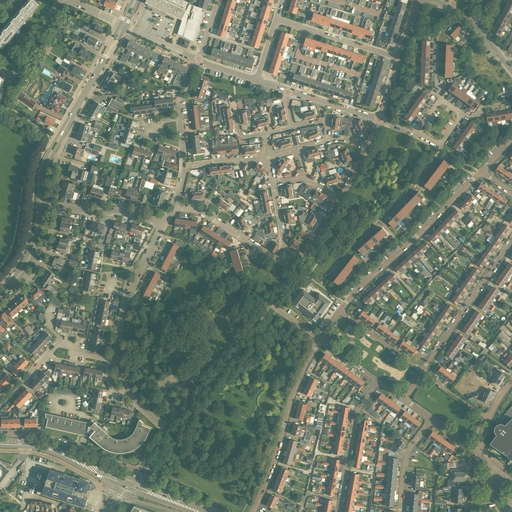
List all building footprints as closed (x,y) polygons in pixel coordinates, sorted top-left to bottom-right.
[(26,0),(0,32),(0,47),(2,49),(39,4),(36,2),(33,0),(26,0)] [(114,0),(112,0),(96,0),(101,2),(100,4),(114,9),(117,2),(114,0)] [(146,0),(145,3),(145,4),(162,11),(165,12),(165,13),(180,20),(182,20),(181,20),(179,28),(178,31),(178,32),(177,34),(177,35),(195,43),(195,42),(200,27),(204,12),(202,12),(203,9),(199,7),(190,5),(191,2),(191,1),(187,0),(146,0)] [(236,3),(228,0),(227,6),(234,9),(236,3)] [(300,2),(292,0),(291,6),(298,8),(300,2)] [(201,1),(199,7),(203,9),(206,10),(208,3),(201,1)] [(395,4),(394,7),(397,8),(405,10),(407,4),(399,2),(398,5),(395,4)] [(263,8),(262,11),(269,13),(271,8),(264,5),(263,8)] [(234,9),(227,6),(225,12),(232,14),(234,9)] [(291,6),(289,12),(296,14),(298,8),(291,6)] [(393,9),(392,13),(395,14),(403,16),(405,10),(394,7),(393,9)] [(511,14),(504,10),(501,15),(509,20),(511,14)] [(269,13),(262,11),(260,17),(268,19),(269,13)] [(232,14),(225,12),(223,18),(231,20),(232,14)] [(314,13),(312,21),(317,23),(320,15),(317,14),(314,13)] [(395,14),(393,19),(397,21),(401,22),(402,19),(403,16),(395,14)] [(323,24),(326,17),(320,15),(317,23),(323,24)] [(509,20),(501,15),(498,21),(506,25),(509,20)] [(355,16),(352,25),(349,24),(347,32),(353,34),(355,26),(356,23),(358,17),(355,16)] [(268,19),(260,17),(258,23),(266,25),(268,19)] [(326,17),(323,24),(329,26),(332,19),(329,18),(326,17)] [(231,20),(223,18),(221,24),(229,26),(230,23),(231,20)] [(103,28),(97,24),(98,21),(94,19),(92,24),(93,25),(92,26),(94,27),(93,30),(101,34),(103,31),(102,31),(103,28)] [(332,19),(329,26),(335,28),(337,21),(332,19)] [(392,24),(392,25),(395,26),(399,28),(400,25),(401,22),(397,21),(393,19),(393,22),(392,24)] [(337,21),(335,28),(341,30),(343,25),(343,22),(337,21)] [(371,21),(369,21),(367,30),(364,37),(370,39),(373,32),(369,31),(370,28),(369,27),(371,21)] [(506,25),(498,21),(495,27),(503,31),(506,25)] [(343,25),(341,30),(347,32),(349,24),(343,22),(343,25)] [(257,26),(256,29),(264,31),(266,25),(258,23),(257,26)] [(457,23),(453,29),(462,37),(464,34),(461,32),(464,29),(463,28),(457,23)] [(229,26),(221,24),(219,30),(227,32),(229,26)] [(399,28),(392,25),(390,31),(397,34),(399,28)] [(358,35),(361,28),(355,26),(353,34),(358,35)] [(500,37),(503,31),(495,27),(492,33),(500,37)] [(361,28),(358,35),(364,37),(367,30),(361,28)] [(264,31),(256,29),(254,34),(262,37),(264,31)] [(453,29),(448,34),(454,39),(457,36),(460,39),(463,41),(465,39),(464,38),(462,37),(453,29)] [(397,34),(390,31),(388,37),(395,39),(397,34)] [(280,38),(288,40),(289,38),(290,34),(282,32),(280,38)] [(87,35),(84,33),(81,38),(86,42),(94,46),(97,40),(90,36),(87,35)] [(252,40),(260,43),(262,37),(254,34),(252,40)] [(388,37),(386,43),(394,45),(395,39),(388,37)] [(280,38),(278,44),(286,46),(288,40),(280,38)] [(306,38),(304,45),(307,46),(310,47),(312,40),(306,38)] [(129,50),(129,51),(131,52),(135,43),(130,40),(126,48),(129,50)] [(260,43),(252,40),(251,46),(258,49),(260,43)] [(312,40),(310,47),(316,49),(318,42),(312,40)] [(92,52),(82,47),(73,43),(71,46),(90,56),(92,52)] [(137,54),(141,46),(135,43),(131,52),(132,51),(137,54)] [(277,50),(285,52),(285,50),(286,46),(278,44),(277,50)] [(324,44),(321,51),(327,52),(329,45),(324,44)] [(329,45),(327,52),(333,54),(335,47),(329,45)] [(444,78),(452,78),(453,46),(446,45),(444,74),(444,78)] [(74,52),(87,60),(90,56),(71,46),(69,50),(73,52),(75,49),(76,49),(74,52)] [(137,54),(135,58),(138,59),(140,55),(143,56),(147,48),(141,46),(137,54)] [(219,50),(217,58),(222,60),(225,52),(226,49),(223,48),(220,47),(219,50)] [(335,47),(333,54),(339,56),(341,49),(335,47)] [(147,48),(143,56),(149,59),(153,51),(147,48)] [(211,56),(217,58),(219,50),(213,48),(211,56)] [(251,50),(249,57),(248,59),(246,67),(252,69),(255,60),(253,57),(252,57),(253,51),(251,50)] [(285,52),(277,50),(275,55),(283,58),(285,52)] [(147,64),(149,65),(150,64),(153,66),(155,62),(155,61),(157,57),(159,54),(154,52),(153,51),(149,59),(147,64)] [(345,58),(344,61),(346,61),(347,59),(351,60),(353,53),(347,51),(345,58)] [(225,52),(222,60),(228,61),(231,54),(225,52)] [(67,55),(65,59),(70,62),(73,57),(68,53),(67,55)] [(353,53),(351,60),(356,62),(359,55),(353,53)] [(231,54),(228,61),(234,63),(237,56),(231,54)] [(283,58),(275,55),(273,61),(281,64),(283,58)] [(365,57),(359,55),(356,62),(363,64),(365,57)] [(237,56),(234,63),(240,65),(242,58),(237,56)] [(35,64),(39,67),(44,60),(39,57),(35,64)] [(160,61),(158,65),(160,66),(159,68),(158,71),(162,73),(164,74),(165,71),(171,60),(169,59),(165,57),(162,62),(160,61)] [(242,58),(240,65),(246,67),(248,59),(242,58)] [(171,60),(165,71),(167,72),(171,73),(176,63),(171,60)] [(75,65),(74,67),(69,64),(63,61),(60,65),(61,66),(66,70),(67,68),(72,71),(79,75),(82,69),(75,65)] [(273,61),(271,67),(279,70),(281,64),(273,61)] [(380,61),(378,67),(386,70),(388,64),(380,61)] [(177,76),(182,65),(176,63),(171,73),(177,76)] [(173,85),(172,87),(178,88),(181,82),(184,76),(188,68),(182,65),(177,76),(174,83),(173,85)] [(62,75),(66,70),(61,66),(57,71),(62,75)] [(292,82),(298,84),(303,67),(301,66),(300,70),(298,75),(295,74),(292,82)] [(277,75),(279,70),(271,67),(269,73),(277,75)] [(303,67),(298,84),(304,85),(306,78),(304,77),(305,74),(304,74),(306,68),(303,67)] [(376,74),(384,76),(386,70),(378,67),(376,74)] [(111,72),(107,77),(114,82),(118,76),(111,72)] [(374,80),(382,82),(384,76),(376,74),(374,80)] [(103,85),(103,86),(101,89),(108,93),(111,90),(109,89),(114,82),(107,77),(103,85)] [(210,81),(209,81),(210,80),(200,77),(198,81),(197,84),(196,90),(194,94),(193,98),(203,101),(204,100),(210,81)] [(129,89),(132,84),(122,78),(117,85),(125,90),(126,87),(129,89)] [(306,78),(304,85),(310,87),(312,80),(306,78)] [(339,78),(337,84),(336,87),(333,95),(339,96),(341,89),(338,88),(341,79),(339,78)] [(454,82),(448,91),(450,92),(449,94),(451,96),(452,94),(457,88),(460,84),(462,81),(457,78),(454,78),(454,82)] [(65,83),(66,82),(61,79),(56,87),(61,89),(62,89),(69,92),(70,90),(71,90),(72,88),(72,87),(72,86),(65,83)] [(312,80),(310,87),(316,89),(318,82),(312,80)] [(318,82),(316,89),(322,91),(324,84),(325,81),(323,80),(322,80),(321,83),(318,82)] [(372,86),(380,88),(382,82),(374,80),(372,86)] [(324,84),(322,91),(327,93),(330,85),(324,84)] [(333,95),(336,87),(330,85),(327,93),(333,95)] [(370,92),(378,94),(380,88),(372,86),(370,92)] [(61,107),(63,104),(62,103),(63,103),(63,102),(64,102),(66,100),(65,99),(66,98),(60,94),(62,92),(55,87),(53,91),(56,93),(54,96),(51,94),(47,100),(50,102),(48,106),(50,108),(54,111),(54,110),(57,112),(57,111),(58,112),(60,109),(60,108),(60,107),(60,106),(61,107)] [(457,88),(452,94),(457,97),(461,91),(457,88)] [(461,91),(457,97),(459,99),(458,101),(460,102),(461,100),(466,94),(468,91),(463,88),(461,91)] [(341,89),(339,96),(345,98),(347,91),(344,90),(341,89)] [(420,91),(418,93),(419,95),(420,96),(426,100),(429,102),(430,100),(428,98),(429,96),(428,95),(430,92),(431,90),(426,89),(424,92),(423,91),(422,90),(420,91)] [(481,91),(477,96),(481,98),(484,94),(486,95),(488,93),(482,89),(481,91)] [(38,100),(23,90),(17,98),(33,109),(38,100)] [(353,93),(347,91),(345,98),(351,100),(353,93)] [(368,98),(376,100),(378,94),(370,92),(368,98)] [(118,111),(129,93),(124,93),(121,99),(117,97),(115,100),(112,99),(107,108),(117,114),(118,111)] [(461,100),(460,102),(462,104),(463,102),(466,103),(470,97),(466,94),(461,100)] [(420,96),(417,100),(423,105),(426,100),(420,96)] [(374,108),(376,100),(368,98),(367,97),(366,101),(363,100),(362,102),(362,104),(374,108)] [(470,97),(466,103),(470,106),(474,100),(470,97)] [(470,106),(468,109),(470,110),(471,110),(472,108),(474,110),(479,104),(478,103),(480,101),(476,98),(474,100),(470,106)] [(417,100),(414,105),(420,109),(423,105),(417,100)] [(96,101),(91,109),(99,113),(103,106),(96,101)] [(230,108),(230,106),(227,107),(227,104),(219,106),(221,115),(231,113),(230,108)] [(414,105),(411,109),(417,114),(419,111),(421,113),(422,111),(420,109),(414,105)] [(307,107),(308,111),(310,119),(311,119),(312,120),(313,119),(314,119),(316,118),(315,114),(316,114),(316,111),(315,111),(315,109),(311,110),(310,106),(307,107)] [(277,110),(278,115),(286,114),(284,109),(280,110),(279,107),(277,108),(277,110)] [(87,116),(95,120),(99,113),(91,109),(87,116)] [(411,109),(407,114),(414,118),(416,119),(418,117),(415,116),(417,114),(411,109)] [(248,113),(247,111),(242,112),(243,113),(239,114),(239,115),(239,116),(239,118),(240,119),(249,118),(254,117),(254,115),(251,116),(250,112),(248,113)] [(310,119),(308,111),(301,112),(302,117),(304,117),(305,120),(306,120),(307,121),(309,120),(309,119),(310,119)] [(506,112),(499,113),(501,121),(501,125),(505,124),(508,124),(506,112)] [(499,113),(492,114),(495,128),(498,127),(497,126),(497,122),(501,121),(499,113)] [(286,114),(278,115),(273,117),(274,121),(279,120),(280,123),(283,123),(282,120),(287,119),(286,114)] [(407,114),(404,118),(410,122),(414,118),(407,114)] [(492,114),(486,115),(486,117),(487,123),(487,124),(491,123),(492,128),(495,128),(492,114)] [(54,125),(55,123),(54,122),(55,120),(47,116),(47,117),(43,115),(40,121),(44,123),(45,122),(48,124),(52,126),(53,125),(54,125)] [(268,116),(264,117),(262,117),(263,126),(264,126),(265,127),(267,126),(268,125),(269,125),(268,121),(270,121),(269,118),(268,116)] [(263,126),(262,117),(255,119),(255,121),(256,124),(257,123),(258,127),(260,127),(261,128),(262,127),(263,126)] [(129,122),(128,125),(135,128),(137,122),(125,119),(125,121),(129,122)] [(354,123),(356,128),(363,125),(361,120),(356,122),(355,119),(353,120),(354,123)] [(467,122),(466,124),(468,125),(468,126),(474,130),(477,125),(471,121),(470,123),(467,122)] [(127,128),(126,131),(133,134),(135,128),(128,125),(123,124),(117,122),(117,125),(127,128)] [(209,125),(208,122),(206,122),(206,123),(192,124),(193,130),(202,129),(202,126),(206,126),(206,125),(209,125)] [(90,127),(82,124),(79,132),(88,134),(90,135),(90,133),(88,133),(90,127)] [(361,132),(366,130),(363,125),(356,128),(353,130),(355,136),(359,134),(360,135),(362,134),(361,132)] [(468,126),(465,130),(471,134),(474,130),(468,126)] [(314,138),(312,132),(310,127),(300,129),(302,133),(304,132),(305,134),(306,137),(308,137),(309,140),(310,139),(312,140),(313,139),(314,138)] [(121,130),(116,128),(115,131),(121,132),(120,135),(124,137),(131,139),(133,134),(126,131),(121,130)] [(461,131),(459,133),(462,134),(468,139),(471,134),(465,130),(463,132),(461,131)] [(85,142),(88,134),(79,132),(77,140),(85,142)] [(458,134),(458,135),(460,137),(459,139),(465,143),(468,139),(462,134),(459,133),(458,134)] [(131,139),(124,137),(120,135),(119,138),(123,139),(122,143),(129,145),(131,139)] [(285,147),(286,147),(285,141),(284,139),(277,141),(278,143),(278,146),(280,145),(281,149),(282,148),(283,149),(285,148),(285,147)] [(455,139),(453,141),(456,143),(462,148),(465,143),(459,139),(457,141),(455,139)] [(453,141),(452,143),(454,145),(452,148),(459,152),(458,153),(461,155),(461,154),(464,149),(462,148),(456,143),(453,141)] [(159,154),(160,155),(164,156),(166,148),(160,146),(157,158),(159,159),(159,156),(159,154)] [(73,155),(80,157),(82,149),(75,147),(73,155)] [(134,157),(134,155),(139,157),(141,149),(135,147),(132,159),(134,160),(135,157),(134,157)] [(165,156),(166,157),(169,158),(172,150),(166,148),(164,156),(162,160),(164,161),(165,158),(164,158),(165,156)] [(318,148),(312,150),(313,157),(319,155),(322,155),(321,152),(319,153),(318,148)] [(145,159),(147,151),(141,149),(139,157),(137,161),(140,161),(140,159),(140,158),(140,157),(141,157),(144,159),(145,159)] [(329,157),(330,158),(335,156),(334,149),(327,151),(329,158),(329,157)] [(339,150),(340,152),(343,158),(349,155),(346,149),(342,151),(342,149),(339,150)] [(172,150),(169,158),(168,162),(170,162),(171,160),(170,160),(170,158),(175,160),(178,152),(172,150)] [(307,151),(308,155),(305,156),(306,159),(309,158),(310,163),(315,161),(313,157),(312,150),(307,151)] [(145,159),(144,159),(143,163),(145,163),(146,161),(145,160),(146,159),(150,160),(151,157),(153,153),(147,151),(145,159)] [(323,152),(326,162),(329,162),(334,165),(335,163),(336,162),(330,158),(329,157),(329,158),(327,151),(323,152)] [(347,161),(351,159),(349,155),(343,158),(346,165),(348,164),(347,161)] [(279,164),(285,168),(289,170),(292,166),(291,165),(289,162),(290,161),(287,159),(286,161),(282,159),(279,164)] [(424,185),(424,186),(429,190),(449,165),(444,160),(442,163),(439,166),(435,171),(432,175),(429,180),(426,183),(424,185)] [(256,166),(254,164),(249,171),(255,175),(257,171),(258,172),(263,166),(258,163),(256,166)] [(332,184),(330,177),(328,170),(327,170),(325,163),(320,164),(321,166),(320,166),(321,172),(325,171),(326,176),(323,177),(324,182),(326,182),(327,185),(329,185),(330,185),(331,185),(332,184)] [(96,166),(89,164),(87,172),(94,173),(96,166)] [(276,168),(279,170),(277,174),(279,176),(282,172),(285,168),(279,164),(276,168)] [(232,166),(231,166),(231,165),(225,166),(226,173),(232,173),(232,172),(234,172),(234,167),(232,168),(232,166)] [(495,172),(501,176),(505,171),(502,169),(503,168),(499,165),(495,172)] [(83,182),(86,171),(78,169),(78,168),(70,166),(68,172),(69,172),(68,177),(75,179),(76,175),(80,176),(78,180),(83,182)] [(264,173),(267,169),(263,166),(258,172),(265,177),(266,175),(264,173)] [(215,175),(214,167),(206,168),(207,175),(210,175),(211,175),(211,177),(213,178),(216,177),(215,175)] [(159,172),(163,173),(162,176),(170,179),(172,173),(160,170),(159,172)] [(505,171),(501,176),(508,180),(511,174),(509,172),(508,173),(505,171)] [(168,185),(170,179),(162,176),(158,175),(157,177),(162,179),(160,183),(168,185)] [(216,181),(210,176),(207,180),(209,181),(210,182),(213,185),(216,181)] [(108,196),(114,197),(118,185),(117,184),(117,187),(111,185),(113,178),(111,177),(109,186),(111,187),(108,196)] [(152,189),(154,183),(146,180),(144,186),(152,189)] [(65,182),(63,189),(64,189),(72,192),(74,185),(65,182)] [(481,192),(483,194),(487,188),(481,183),(477,188),(481,191),(481,192)] [(286,193),(294,191),(293,188),(293,184),(288,185),(289,187),(285,187),(285,189),(284,190),(285,192),(286,192),(286,193)] [(98,189),(96,197),(102,199),(105,189),(99,187),(98,189)] [(90,195),(96,197),(98,189),(93,188),(90,195)] [(134,188),(133,192),(131,200),(137,202),(140,194),(135,193),(136,189),(134,188)] [(490,197),(494,192),(487,188),(483,194),(486,196),(487,194),(490,197)] [(76,200),(78,193),(72,192),(64,189),(62,196),(70,198),(76,200)] [(262,189),(260,190),(261,197),(268,196),(267,191),(263,192),(262,189)] [(159,190),(156,198),(164,200),(167,192),(159,190)] [(305,193),(303,196),(312,201),(312,200),(316,202),(317,199),(318,199),(321,193),(316,190),(315,192),(312,190),(309,195),(305,193)] [(420,201),(424,197),(418,192),(414,196),(420,201)] [(496,203),(500,196),(494,192),(490,197),(488,200),(492,203),(494,201),(496,203)] [(326,196),(321,193),(318,199),(325,203),(326,201),(324,200),(326,196)] [(221,208),(227,200),(229,196),(226,194),(223,198),(221,197),(218,201),(219,202),(217,205),(219,206),(219,207),(220,208),(221,208)] [(470,194),(464,200),(470,205),(472,203),(471,202),(475,199),(470,194)] [(420,201),(414,196),(411,199),(416,205),(420,201)] [(507,201),(500,196),(496,203),(499,204),(500,203),(504,206),(507,201)] [(162,208),(164,200),(156,198),(154,205),(162,208)] [(416,205),(411,199),(407,203),(412,209),(416,205)] [(229,202),(227,200),(221,208),(222,208),(223,210),(224,211),(225,210),(226,211),(229,208),(230,209),(232,205),(229,202)] [(467,208),(470,205),(464,200),(459,206),(463,210),(467,207),(467,208)] [(269,202),(259,203),(255,204),(256,210),(263,208),(270,207),(269,202)] [(412,209),(407,203),(403,207),(409,212),(412,209)] [(236,208),(233,212),(239,217),(244,210),(243,210),(245,207),(241,204),(237,208),(236,208)] [(270,207),(263,208),(256,210),(256,213),(258,213),(262,215),(264,215),(265,218),(272,216),(271,212),(270,207)] [(409,212),(403,207),(399,211),(405,216),(409,212)] [(456,209),(450,216),(454,220),(460,214),(458,212),(459,212),(456,209)] [(285,218),(294,217),(292,210),(288,210),(288,212),(284,213),(285,214),(284,215),(284,217),(285,218)] [(305,212),(304,214),(308,217),(316,221),(317,221),(318,219),(318,218),(318,217),(315,215),(316,214),(312,211),(310,214),(306,212),(305,212)] [(405,216),(399,211),(396,215),(401,220),(405,216)] [(470,213),(467,217),(471,221),(475,217),(470,213)] [(299,215),(299,216),(300,220),(300,221),(310,227),(311,225),(312,226),(313,225),(314,225),(315,223),(315,222),(316,221),(308,217),(304,214),(304,215),(302,217),(299,215)] [(240,225),(246,222),(248,221),(244,215),(243,216),(240,217),(241,219),(237,221),(238,222),(238,223),(239,224),(240,225)] [(396,215),(392,219),(397,224),(401,220),(396,215)] [(454,220),(450,216),(444,222),(449,226),(454,220)] [(466,217),(462,221),(467,225),(471,221),(466,217)] [(388,223),(393,228),(397,224),(392,219),(388,223)] [(268,220),(266,220),(267,228),(274,227),(273,222),(268,223),(268,220)] [(91,231),(97,233),(100,224),(94,222),(91,231)] [(115,222),(113,229),(117,230),(116,232),(115,235),(117,235),(118,235),(118,234),(119,231),(121,223),(115,222)] [(211,223),(209,222),(206,227),(203,226),(199,232),(200,232),(198,234),(203,237),(204,235),(208,228),(210,226),(211,223)] [(247,225),(246,222),(240,225),(240,226),(240,227),(241,229),(242,229),(243,231),(246,229),(247,230),(249,229),(251,228),(249,224),(247,225)] [(449,226),(444,222),(439,228),(443,232),(449,226)] [(119,231),(118,234),(123,236),(124,234),(125,233),(127,225),(121,223),(119,231)] [(208,228),(204,235),(203,237),(202,238),(207,241),(209,238),(213,231),(210,230),(214,225),(211,223),(210,226),(208,228)] [(100,224),(97,233),(102,234),(100,240),(103,240),(105,234),(104,233),(106,226),(100,224)] [(133,224),(130,232),(133,232),(132,238),(135,239),(138,226),(133,224)] [(504,224),(499,231),(505,235),(510,227),(507,225),(507,226),(504,224)] [(71,226),(61,225),(60,232),(73,233),(73,230),(70,229),(70,226),(71,226)] [(135,239),(134,242),(139,243),(140,244),(141,239),(142,235),(143,232),(144,231),(145,229),(144,228),(145,228),(138,226),(135,239)] [(270,234),(275,233),(274,227),(267,228),(268,237),(271,236),(270,234)] [(382,228),(378,232),(383,237),(387,234),(382,228)] [(443,232),(439,228),(433,233),(438,238),(443,232)] [(222,237),(219,236),(223,230),(221,229),(219,232),(217,234),(213,241),(218,244),(222,237)] [(253,238),(252,239),(260,243),(262,240),(263,238),(262,229),(260,229),(258,231),(255,234),(253,238)] [(374,231),(376,233),(374,235),(379,241),(383,237),(378,232),(375,229),(374,231)] [(306,239),(308,234),(301,230),(298,234),(306,239)] [(495,237),(500,241),(505,235),(499,231),(499,232),(497,230),(494,235),(496,236),(495,237)] [(213,231),(209,238),(213,241),(217,234),(213,231)] [(220,250),(222,246),(228,238),(230,235),(228,233),(224,239),(222,237),(218,244),(216,247),(220,250)] [(432,243),(438,238),(433,233),(428,239),(432,243)] [(231,243),(228,241),(232,236),(230,235),(228,238),(222,246),(227,249),(231,243)] [(369,235),(367,236),(370,239),(375,245),(379,241),(374,235),(371,238),(369,235)] [(495,248),(500,241),(495,237),(491,235),(487,241),(491,243),(490,244),(495,248)] [(66,240),(60,239),(59,245),(58,245),(59,245),(66,247),(66,246),(68,247),(69,240),(71,241),(72,237),(67,236),(66,240)] [(299,247),(299,246),(303,240),(299,238),(297,241),(294,239),(292,239),(291,241),(290,243),(290,245),(296,249),(297,249),(298,249),(299,247)] [(375,245),(370,239),(366,243),(371,248),(375,245)] [(276,242),(274,242),(270,249),(273,251),(273,253),(275,254),(276,253),(276,252),(277,253),(280,247),(280,244),(278,243),(276,242)] [(425,242),(419,247),(423,252),(429,246),(425,242)] [(485,245),(488,247),(486,251),(491,254),(495,248),(490,244),(488,242),(485,245)] [(172,243),(169,249),(180,255),(181,252),(177,250),(179,246),(172,243)] [(371,248),(366,243),(362,246),(367,252),(371,248)] [(58,245),(57,251),(65,253),(69,254),(70,247),(68,247),(66,246),(66,247),(59,245),(58,245)] [(477,245),(474,249),(481,254),(483,249),(477,245)] [(363,256),(367,252),(362,246),(357,250),(363,256)] [(423,252),(419,247),(413,253),(417,257),(418,256),(420,258),(422,256),(420,254),(423,252)] [(112,259),(118,260),(119,252),(120,248),(118,248),(117,252),(113,251),(112,259)] [(124,249),(123,253),(119,252),(118,260),(124,261),(125,253),(125,254),(126,251),(126,249),(124,249)] [(180,255),(169,249),(165,255),(173,259),(175,255),(178,257),(180,255)] [(236,272),(243,270),(237,249),(230,251),(236,272)] [(88,253),(91,253),(91,257),(98,259),(100,252),(92,251),(88,250),(88,253)] [(126,251),(125,254),(125,253),(124,261),(130,263),(132,252),(126,251)] [(481,257),(486,261),(491,254),(486,251),(481,257)] [(417,257),(413,253),(407,258),(411,263),(417,257)] [(165,255),(162,261),(173,267),(175,264),(176,261),(173,259),(165,255)] [(86,259),(90,259),(89,263),(97,265),(98,259),(91,257),(87,256),(86,259)] [(334,280),(333,281),(339,286),(359,260),(353,256),(351,258),(348,262),(345,267),(342,270),(338,275),(335,279),(334,280)] [(58,259),(55,258),(52,266),(61,270),(65,260),(59,257),(58,259)] [(482,268),(486,261),(481,257),(477,264),(482,268)] [(411,263),(407,258),(401,264),(405,268),(411,263)] [(421,258),(420,260),(427,268),(429,267),(421,258)] [(172,269),(173,267),(162,261),(159,267),(166,271),(168,267),(172,269)] [(96,271),(97,265),(89,263),(86,262),(85,264),(89,265),(88,269),(96,271)] [(403,273),(402,271),(405,268),(401,264),(394,270),(396,272),(397,272),(399,274),(399,273),(401,275),(403,273)] [(474,267),(470,274),(475,278),(479,271),(474,267)] [(506,268),(503,273),(509,277),(511,274),(511,271),(511,272),(506,268)] [(55,275),(49,271),(46,276),(52,280),(55,283),(57,281),(53,278),(55,276),(55,275)] [(153,271),(150,277),(161,283),(162,280),(159,278),(161,275),(153,271)] [(84,275),(88,275),(87,279),(95,281),(96,275),(84,272),(84,275)] [(392,273),(386,279),(390,283),(396,278),(392,273)] [(501,275),(499,278),(505,281),(505,282),(507,280),(508,279),(509,277),(503,273),(501,275)] [(470,284),(475,278),(470,274),(465,281),(470,284)] [(46,276),(43,280),(49,284),(52,280),(46,276)] [(161,283),(150,277),(147,283),(154,287),(156,284),(160,286),(161,283)] [(83,280),(87,281),(86,285),(94,286),(95,281),(87,279),(83,278),(83,280)] [(497,280),(496,283),(499,285),(502,287),(504,285),(505,282),(505,281),(499,278),(497,280)] [(380,284),(384,289),(390,283),(386,279),(380,284)] [(52,287),(49,284),(43,280),(40,284),(50,291),(52,287)] [(470,284),(465,281),(461,288),(465,291),(470,284)] [(154,287),(147,283),(144,289),(155,295),(156,293),(152,291),(154,287)] [(93,292),(94,286),(86,285),(82,284),(82,286),(85,287),(85,291),(84,290),(83,295),(91,297),(92,292),(93,292)] [(387,292),(384,289),(380,284),(374,290),(379,294),(382,298),(385,295),(385,294),(388,297),(390,295),(387,292)] [(34,287),(32,289),(41,299),(47,294),(42,289),(40,291),(37,287),(36,288),(34,287)] [(499,296),(501,292),(493,287),(489,292),(496,296),(498,297),(499,296)] [(465,291),(461,288),(456,294),(461,298),(465,291)] [(36,304),(41,299),(32,289),(30,291),(31,292),(29,293),(33,297),(31,299),(31,298),(36,304)] [(153,298),(155,295),(144,289),(140,296),(148,300),(150,296),(153,298)] [(309,316),(315,321),(319,316),(320,317),(323,312),(330,302),(318,293),(314,298),(303,289),(292,303),(298,308),(299,308),(310,316),(309,316)] [(379,294),(374,290),(368,295),(373,300),(379,294)] [(391,292),(389,294),(396,300),(397,299),(391,292)] [(486,296),(492,301),(496,296),(489,292),(486,296)] [(456,305),(461,298),(456,294),(452,301),(454,302),(453,303),(456,305)] [(24,295),(18,300),(24,307),(27,304),(27,298),(24,295)] [(367,305),(373,300),(368,295),(362,301),(364,304),(365,303),(367,305)] [(483,301),(489,306),(492,301),(486,296),(483,301)] [(102,302),(101,306),(109,308),(110,302),(103,300),(103,298),(98,297),(98,302),(102,302)] [(18,300),(12,306),(18,312),(24,307),(18,300)] [(479,306),(485,311),(489,306),(483,301),(479,306)] [(447,304),(443,311),(448,315),(453,307),(450,305),(450,306),(447,304)] [(100,312),(108,314),(109,308),(101,306),(97,305),(96,307),(100,308),(100,312)] [(424,308),(420,305),(416,310),(420,313),(421,314),(424,311),(423,310),(424,308)] [(12,318),(18,312),(12,306),(6,311),(12,318)] [(385,311),(382,309),(377,317),(379,319),(385,311)] [(99,318),(106,319),(108,314),(100,312),(96,311),(95,313),(99,314),(99,318)] [(448,315),(443,311),(438,318),(443,322),(448,315)] [(476,311),(473,315),(479,320),(482,315),(476,311)] [(16,325),(5,312),(1,316),(10,326),(12,328),(16,325)] [(358,316),(365,321),(369,316),(363,312),(361,314),(360,314),(358,316)] [(399,323),(401,321),(406,315),(404,313),(399,320),(397,319),(396,321),(399,323)] [(406,315),(402,321),(409,326),(411,323),(409,321),(410,319),(406,315)] [(473,315),(470,320),(476,325),(479,320),(473,315)] [(0,316),(0,322),(6,329),(10,326),(1,316),(0,316)] [(376,321),(369,316),(365,321),(373,326),(375,324),(374,323),(376,321)] [(73,323),(71,331),(77,332),(79,324),(80,318),(78,317),(77,324),(73,323)] [(105,325),(106,319),(99,318),(95,317),(94,319),(98,320),(97,324),(105,325)] [(439,328),(443,322),(438,318),(436,317),(434,320),(436,321),(434,325),(439,328)] [(71,322),(67,322),(66,329),(71,331),(73,323),(74,318),(72,318),(71,322)] [(79,324),(77,332),(84,333),(86,321),(83,320),(83,325),(79,324)] [(472,330),(476,325),(470,320),(466,325),(472,330)] [(386,329),(388,326),(384,323),(382,326),(379,324),(376,329),(382,333),(386,329)] [(29,325),(23,329),(28,336),(34,332),(29,325)] [(439,328),(434,325),(429,331),(434,335),(439,328)] [(469,334),(472,330),(466,325),(463,330),(469,334)] [(91,327),(91,329),(95,330),(94,334),(102,335),(103,329),(91,327)] [(52,338),(43,329),(42,331),(45,334),(42,337),(48,342),(52,338)] [(386,329),(382,333),(389,338),(392,333),(386,329)] [(399,338),(396,336),(399,333),(395,330),(392,333),(389,338),(396,343),(399,338)] [(434,335),(429,331),(425,338),(430,341),(434,335)] [(94,334),(90,333),(90,335),(94,336),(93,339),(101,341),(102,335),(94,334)] [(48,342),(42,337),(39,334),(38,335),(41,338),(38,341),(44,347),(48,342)] [(460,334),(456,339),(463,344),(465,345),(466,343),(464,342),(466,339),(460,334)] [(44,347),(38,341),(35,338),(33,340),(36,343),(34,345),(40,351),(44,347)] [(425,349),(430,341),(425,338),(420,345),(422,346),(422,347),(425,349)] [(89,339),(89,341),(93,342),(92,345),(100,347),(101,341),(93,339),(89,339)] [(456,339),(453,344),(459,349),(463,344),(456,339)] [(11,345),(13,348),(17,344),(18,344),(14,340),(10,343),(11,345)] [(399,345),(406,351),(410,345),(403,341),(402,343),(401,343),(399,345)] [(40,351),(34,345),(31,342),(29,344),(32,347),(30,350),(35,355),(40,351)] [(92,345),(88,344),(87,347),(91,348),(91,351),(99,353),(100,347),(92,345)] [(459,349),(453,344),(450,349),(456,354),(459,349)] [(418,352),(416,350),(410,345),(406,351),(413,356),(415,353),(416,354),(418,352)] [(452,359),(456,354),(450,349),(446,354),(452,359)] [(322,361),(326,363),(330,357),(325,354),(323,358),(322,357),(318,362),(320,363),(322,361)] [(486,357),(483,355),(478,361),(481,364),(486,357)] [(23,357),(19,361),(24,367),(29,362),(25,359),(26,359),(24,357),(23,357)] [(326,367),(328,365),(330,367),(335,361),(330,357),(326,363),(324,365),(323,364),(321,367),(323,369),(325,366),(326,367)] [(19,361),(15,366),(20,371),(24,367),(19,361)] [(335,361),(330,367),(335,370),(340,364),(335,361)] [(54,373),(54,375),(56,376),(57,373),(56,373),(56,372),(57,372),(61,372),(62,365),(56,363),(54,373)] [(340,364),(335,370),(340,374),(344,368),(340,364)] [(61,372),(60,376),(62,377),(62,374),(62,373),(63,373),(66,374),(67,374),(68,366),(62,365),(61,372)] [(437,372),(442,376),(446,370),(439,365),(437,367),(439,369),(437,372)] [(15,366),(10,370),(16,375),(20,371),(15,366)] [(66,374),(66,377),(68,378),(68,375),(68,374),(69,374),(72,375),(74,367),(71,366),(68,366),(67,374),(66,374)] [(72,375),(72,378),(74,379),(74,377),(73,376),(74,375),(78,376),(80,368),(74,367),(72,375)] [(344,368),(340,374),(345,377),(349,371),(344,368)] [(96,378),(97,370),(91,369),(90,377),(89,381),(91,381),(92,379),(91,379),(91,377),(96,378)] [(492,370),(490,373),(501,380),(505,375),(499,371),(499,370),(497,369),(495,371),(492,370)] [(104,372),(97,370),(96,378),(95,382),(97,382),(98,380),(97,380),(97,379),(102,379),(103,377),(104,372)] [(451,374),(446,370),(442,376),(446,380),(451,374)] [(350,381),(354,375),(349,371),(345,377),(350,381)] [(43,372),(39,376),(45,382),(48,385),(49,383),(47,381),(46,382),(46,381),(49,378),(43,372)] [(498,385),(501,380),(490,373),(489,375),(494,378),(492,381),(498,385)] [(7,374),(3,378),(8,383),(13,379),(7,374)] [(456,377),(451,374),(446,380),(451,383),(456,377)] [(190,385),(192,387),(198,384),(196,381),(195,380),(194,378),(192,375),(187,379),(188,382),(189,381),(190,382),(191,384),(190,385)] [(355,384),(359,378),(354,375),(350,381),(355,384)] [(39,376),(35,381),(41,386),(43,389),(45,387),(43,385),(42,386),(42,385),(45,382),(48,385),(45,382),(39,376)] [(311,377),(309,383),(316,386),(318,381),(311,377)] [(3,378),(0,381),(0,383),(4,388),(8,383),(3,378)] [(362,386),(364,382),(359,378),(355,384),(359,387),(357,390),(359,391),(362,386)] [(41,386),(35,381),(30,385),(40,394),(41,393),(38,390),(37,389),(40,386),(43,389),(41,386)] [(316,386),(309,383),(306,388),(313,392),(316,386)] [(311,397),(313,392),(306,388),(304,394),(311,397)] [(487,389),(484,394),(491,398),(494,393),(487,389)] [(33,397),(32,395),(32,394),(30,393),(27,390),(22,394),(28,399),(29,401),(33,397)] [(24,404),(28,399),(22,394),(18,398),(24,404)] [(376,403),(378,401),(381,403),(386,398),(381,394),(378,398),(377,397),(374,402),(376,403)] [(489,404),(491,398),(484,394),(481,400),(489,404)] [(94,398),(93,402),(101,403),(102,397),(94,396),(90,395),(90,398),(92,398),(94,398)] [(20,408),(24,404),(18,398),(14,403),(20,408)] [(386,407),(391,401),(386,398),(381,403),(386,407)] [(91,403),(93,404),(92,408),(91,411),(98,413),(99,409),(100,410),(101,403),(93,402),(89,401),(89,403),(91,404),(91,403)] [(391,410),(395,405),(391,401),(386,407),(391,410)] [(310,406),(307,405),(307,404),(300,402),(297,410),(305,412),(306,409),(309,410),(310,406)] [(326,405),(320,404),(317,415),(318,416),(323,417),(326,405)] [(401,408),(395,405),(391,410),(396,414),(401,408)] [(511,405),(505,414),(504,415),(503,416),(499,421),(501,423),(501,424),(500,424),(499,424),(498,424),(496,425),(495,426),(495,427),(494,428),(494,430),(494,431),(494,432),(495,433),(495,435),(496,435),(489,444),(506,456),(509,460),(507,462),(508,463),(511,461),(511,462),(511,405)] [(113,416),(114,416),(117,416),(118,417),(119,409),(113,407),(112,415),(111,419),(113,419),(113,417),(113,416)] [(123,418),(125,410),(119,409),(118,417),(117,416),(117,420),(119,421),(119,418),(119,417),(123,418)] [(131,411),(125,410),(123,418),(123,421),(125,422),(125,419),(125,418),(129,419),(131,411)] [(305,412),(297,410),(295,419),(310,423),(311,417),(305,415),(305,412)] [(403,420),(405,422),(410,415),(404,411),(400,417),(403,419),(403,420)] [(407,423),(408,422),(411,425),(415,419),(410,415),(405,422),(407,423)] [(84,429),(85,424),(49,416),(46,427),(82,435),(83,429),(84,429)] [(415,419),(411,425),(414,427),(412,429),(409,433),(412,435),(416,429),(419,426),(421,423),(415,419)] [(147,436),(148,435),(150,428),(140,423),(137,430),(134,434),(131,438),(127,440),(122,441),(117,441),(112,440),(108,437),(104,434),(97,428),(99,427),(96,424),(94,422),(94,423),(92,421),(90,423),(89,425),(87,431),(89,433),(91,435),(90,437),(101,446),(102,447),(103,447),(105,449),(106,450),(107,450),(109,451),(110,451),(112,452),(114,452),(115,452),(116,453),(118,453),(121,453),(122,453),(123,453),(125,452),(127,452),(128,452),(130,451),(131,451),(132,450),(133,450),(134,449),(136,448),(138,447),(138,446),(140,445),(141,444),(143,442),(143,441),(144,441),(145,440),(145,439),(146,438),(146,437),(147,436)] [(83,429),(82,435),(84,436),(90,437),(91,435),(89,433),(87,431),(89,425),(87,424),(85,424),(84,429),(83,429)] [(302,429),(303,428),(314,431),(315,428),(304,425),(303,427),(294,424),(291,434),(300,437),(301,432),(305,433),(306,430),(302,429)] [(432,431),(428,437),(434,441),(438,435),(432,431)] [(438,435),(434,441),(439,445),(444,439),(438,435)] [(399,439),(395,444),(402,449),(406,444),(403,442),(399,439)] [(439,445),(438,448),(440,449),(442,447),(445,449),(450,443),(444,439),(439,445)] [(299,447),(300,442),(291,440),(289,445),(296,447),(298,448),(298,447),(299,447)] [(450,443),(445,449),(451,454),(455,448),(450,443)] [(399,454),(402,449),(395,444),(392,449),(399,454)] [(432,450),(428,454),(432,456),(435,452),(438,448),(435,446),(432,450)] [(294,453),(287,451),(286,457),(295,459),(295,458),(296,458),(297,454),(294,453)] [(0,483),(14,466),(1,456),(0,457),(0,483)] [(295,459),(286,457),(284,463),(291,465),(292,461),(294,462),(294,461),(295,459)] [(282,468),(280,473),(287,476),(289,470),(282,468)] [(84,497),(89,482),(76,478),(70,476),(68,476),(49,469),(47,477),(42,492),(42,493),(84,507),(87,498),(84,497)] [(412,475),(411,480),(420,481),(420,476),(424,476),(424,473),(416,472),(416,475),(412,475)] [(287,476),(280,473),(278,479),(285,481),(287,476)] [(352,473),(351,479),(357,480),(357,481),(360,481),(360,480),(362,480),(363,474),(358,473),(358,474),(352,473)] [(466,481),(466,476),(450,476),(450,480),(448,479),(448,487),(454,486),(455,481),(466,481)] [(285,481),(278,479),(276,484),(283,487),(285,481)] [(419,486),(420,481),(411,480),(411,486),(415,486),(415,490),(423,489),(423,487),(419,486)] [(281,493),(283,487),(276,484),(274,490),(281,493)] [(463,489),(455,489),(454,486),(448,487),(443,487),(443,488),(443,491),(444,492),(454,492),(454,496),(462,496),(463,489)] [(272,495),(269,500),(276,503),(278,504),(279,503),(279,502),(277,501),(278,498),(272,495)] [(273,509),(276,503),(269,500),(267,506),(273,509)]
